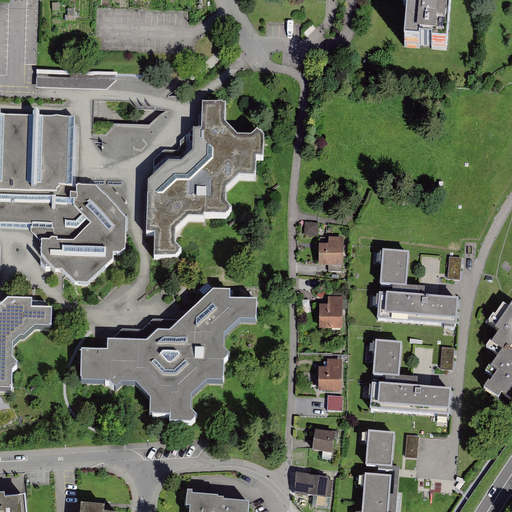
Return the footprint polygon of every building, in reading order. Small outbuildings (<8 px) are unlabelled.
[(454,0),(408,0),(405,51),(449,55),(454,0)] [(37,76),(37,90),(107,92),(118,82),(118,78),(37,76)] [(226,110),(204,109),(203,134),(192,134),(183,143),(179,152),(165,153),(154,163),(155,179),(148,186),(148,238),(157,238),(156,261),(175,263),(181,255),(178,250),(178,233),(191,220),(228,223),(233,214),(229,209),(229,193),(242,181),(258,182),(259,163),(264,163),(265,143),(258,138),(252,143),(237,143),(225,128),(226,110)] [(76,120),(0,118),(0,227),(30,229),(41,244),(39,261),(54,272),(64,272),(78,288),(90,289),(126,253),(126,222),(95,190),(74,189),(76,120)] [(319,236),(319,224),(306,224),(306,236),(319,236)] [(329,247),(321,247),(321,267),(345,268),(346,240),(330,240),(329,247)] [(409,257),(384,255),(381,289),(406,291),(409,257)] [(464,261),(451,260),(449,279),(462,280),(464,261)] [(109,357),(84,355),(83,385),(112,387),(117,393),(122,387),(138,388),(153,404),(152,421),(169,422),(170,430),(191,429),(197,423),(190,416),(191,402),(208,387),(225,388),(224,368),(229,360),(223,354),(224,338),(243,326),(259,327),(259,307),(230,305),(230,295),(215,295),(184,322),(155,323),(147,331),(124,331),(110,346),(109,357)] [(329,307),(322,306),(322,330),(345,331),(345,299),(330,299),(329,307)] [(459,305),(381,299),(379,323),(457,329),(459,305)] [(21,342),(25,342),(36,332),(50,332),(51,330),(52,330),(53,312),(33,311),(33,302),(8,302),(0,309),(0,394),(11,395),(11,392),(13,392),(13,375),(18,371),(17,370),(19,369),(13,362),(13,349),(21,342)] [(511,308),(510,310),(506,307),(493,323),(499,328),(497,330),(502,334),(493,346),(503,354),(490,370),(497,376),(485,392),(499,402),(503,397),(510,403),(511,400),(511,308)] [(403,347),(377,345),(374,379),(400,381),(403,347)] [(456,351),(443,350),(441,370),(454,371),(456,351)] [(330,370),(320,369),(320,393),(343,394),(343,361),(330,361),(330,370)] [(453,394),(375,388),(373,413),(451,419),(453,394)] [(336,434),(317,431),(314,451),(333,454),(336,434)] [(396,438),(371,436),(368,469),(394,471),(396,438)] [(421,440),(408,439),(406,459),(419,460),(421,440)] [(309,480),(297,478),(294,496),(307,498),(308,494),(330,498),(333,480),(310,476),(309,480)] [(389,511),(392,480),(365,478),(361,511),(389,511)] [(219,500),(189,497),(188,507),(195,508),(194,511),(248,511),(249,507),(218,505),(219,500)] [(26,511),(25,499),(0,500),(0,511),(26,511)]
